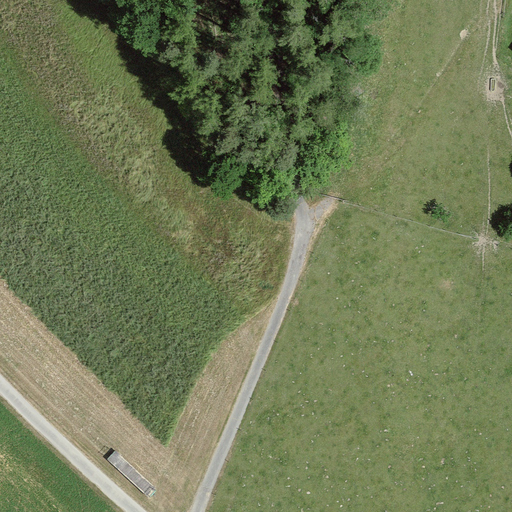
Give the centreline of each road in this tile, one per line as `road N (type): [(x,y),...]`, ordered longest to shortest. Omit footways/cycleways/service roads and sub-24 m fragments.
road 1 (track): [(267,0),(304,236),(197,511)]
road 2 (track): [(0,376),(145,511)]
